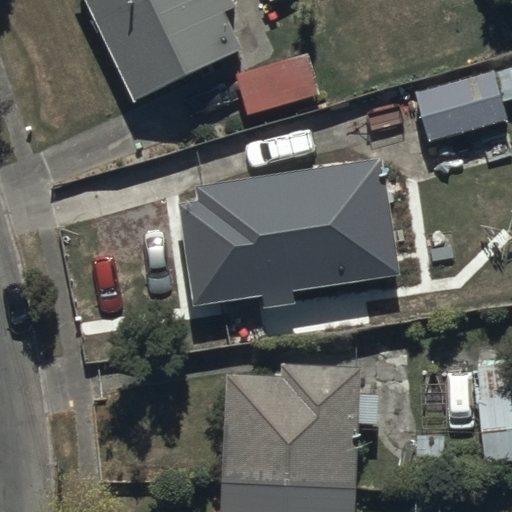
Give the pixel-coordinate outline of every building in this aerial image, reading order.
[(89,0),(139,104),(244,53),(225,14),(237,8),(233,0),(89,0)] [(312,56),(237,76),(248,118),(324,98),(312,56)] [(418,96),(432,145),(510,123),(504,104),(511,101),(511,68),(480,77),(480,74),(452,82),(453,86),(418,96)] [(414,234),(396,237),(384,161),(200,190),(202,204),(179,208),(195,307),(265,296),(268,310),(298,305),(297,294),(403,277),(400,257),(417,254),(414,234)] [(511,344),(476,345),(477,407),(481,407),(482,459),(511,459),(511,344)] [(284,376),(229,375),(225,511),(359,511),(363,426),(381,427),(382,394),(362,393),(363,366),(285,364),(284,376)] [(445,511),(446,436),(416,435),(414,511),(445,511)]
